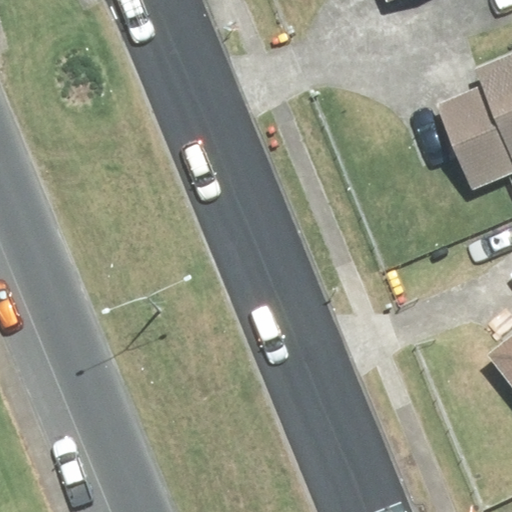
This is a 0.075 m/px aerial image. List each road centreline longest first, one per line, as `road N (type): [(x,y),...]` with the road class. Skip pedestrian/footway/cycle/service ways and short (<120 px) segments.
road 1 (secondary): [(169,0),(373,511)]
road 2 (secondary): [(138,511),(0,172)]
